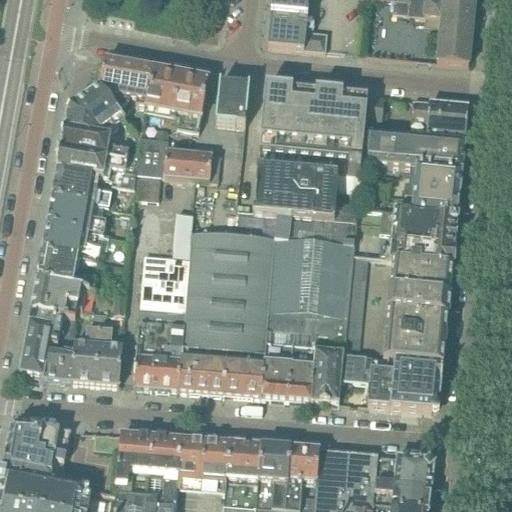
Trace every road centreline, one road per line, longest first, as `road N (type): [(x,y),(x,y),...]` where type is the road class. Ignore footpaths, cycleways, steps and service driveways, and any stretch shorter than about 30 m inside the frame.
road 1 (residential): [(462,445),(0,403)]
road 2 (residential): [(462,445),(497,93)]
road 3 (residential): [(0,330),(53,31)]
road 4 (residential): [(243,67),(497,93)]
road 5 (residential): [(243,67),(53,31)]
road 6 (tertiary): [(0,124),(21,0)]
